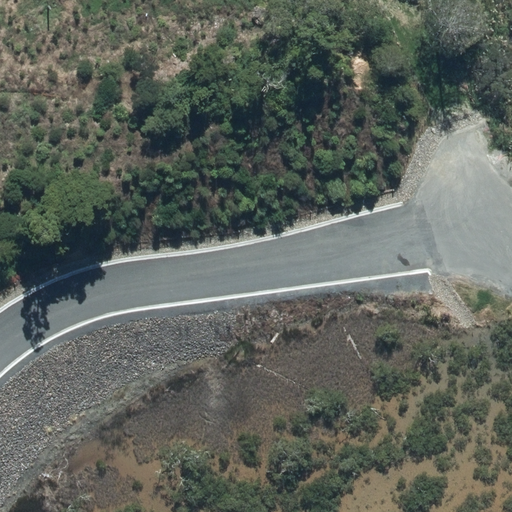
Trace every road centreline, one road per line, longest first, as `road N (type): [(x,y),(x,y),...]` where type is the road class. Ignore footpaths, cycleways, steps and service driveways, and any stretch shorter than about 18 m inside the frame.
road 1 (residential): [(0,341),(64,303),(165,276),(484,220),(511,249)]
road 2 (track): [(484,220),(447,120),(373,0)]
